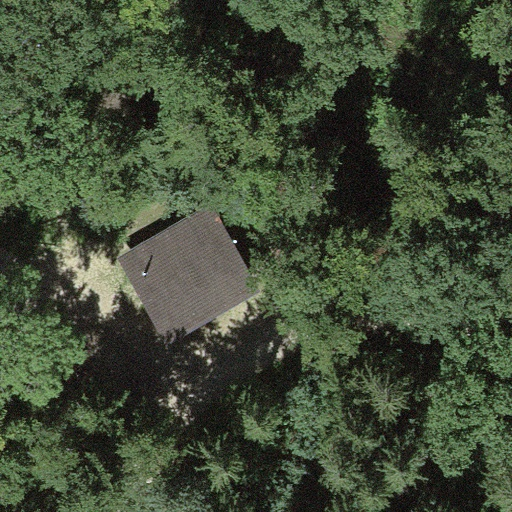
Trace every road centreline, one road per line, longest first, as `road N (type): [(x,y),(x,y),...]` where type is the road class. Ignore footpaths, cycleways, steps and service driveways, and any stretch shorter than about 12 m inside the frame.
road 1 (track): [(511,312),(305,310),(148,408),(109,511)]
road 2 (track): [(0,261),(148,408)]
